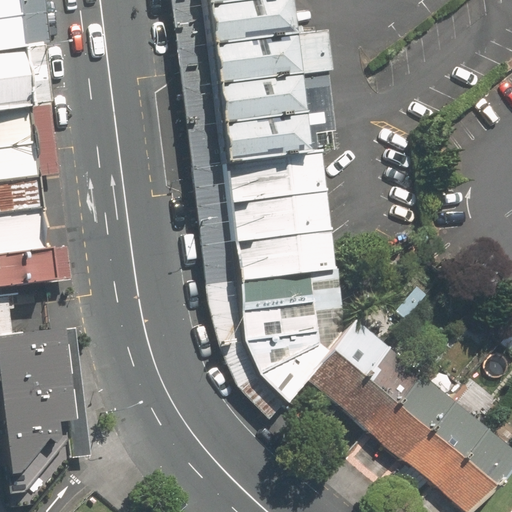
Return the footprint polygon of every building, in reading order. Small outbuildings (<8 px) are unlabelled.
[(12,51),(5,0),(0,0),(0,337),(43,334),(39,283),(36,251),(29,178),(19,107),(12,51)] [(36,0),(5,0),(12,51),(38,48),(43,47),(36,0)] [(188,0),(222,279),(231,345),(247,378),(275,406),(325,331),(329,326),(306,154),(324,151),(318,74),(313,33),(275,39),(269,0),(188,0)] [(38,48),(12,51),(19,107),(44,104),(38,48)] [(44,104),(19,107),(29,178),(55,174),(46,104),(44,104)] [(67,247),(36,251),(39,283),(70,279),(67,247)] [(347,318),(298,378),(332,405),(381,345),(347,318)] [(43,334),(0,337),(0,508),(20,506),(57,467),(43,334)] [(381,345),(332,405),(363,431),(411,372),(381,345)] [(411,372),(363,431),(397,458),(445,399),(411,372)] [(445,399),(397,458),(431,485),(479,426),(445,399)] [(511,453),(479,426),(431,485),(463,511),(464,511),(511,453)]
